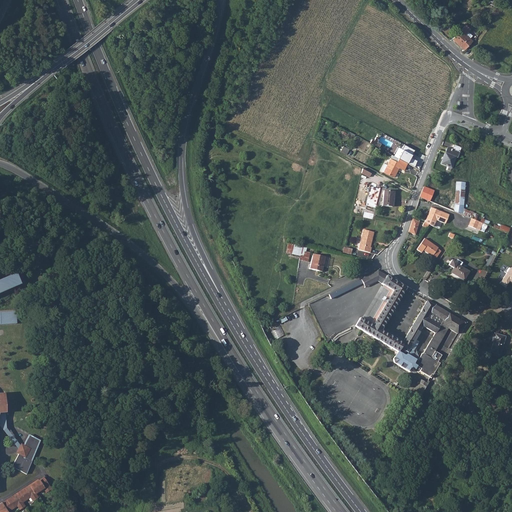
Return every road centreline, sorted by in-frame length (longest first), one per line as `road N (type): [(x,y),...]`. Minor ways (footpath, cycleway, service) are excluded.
road 1 (trunk): [(62,0),(150,207),(247,378)]
road 2 (residential): [(511,105),(499,131),(447,117),(393,250),(397,273),(468,320),(433,381)]
road 3 (trunk): [(223,310),(146,164),(77,0)]
road 4 (trunk): [(0,163),(134,247),(182,293),(247,378)]
road 5 (trunk): [(223,310),(190,224),(180,161),(186,113),(221,0)]
road 6 (trunk): [(360,511),(223,310)]
road 7 (trunk): [(247,378),(341,511)]
road 8 (secondary): [(43,76),(139,0)]
